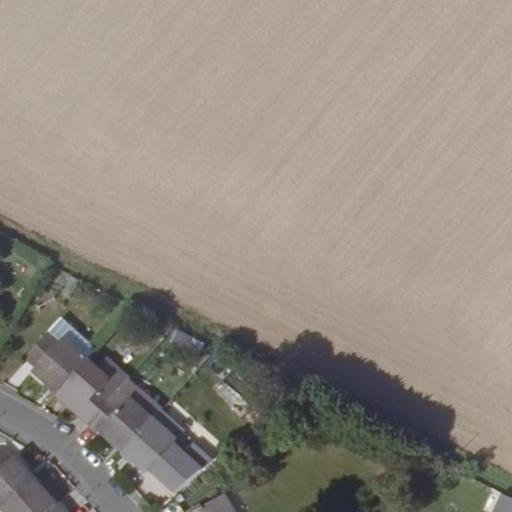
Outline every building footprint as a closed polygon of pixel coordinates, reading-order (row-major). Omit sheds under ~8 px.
[(96,351),(60,319),(49,332),(60,341),(62,338),(87,361),(96,351)] [(58,393),(87,361),(62,338),(60,341),(49,332),(26,358),(36,367),(33,371),(58,393)] [(118,368),(106,358),(95,368),(108,380),(118,368)] [(88,424),(113,397),(130,379),(118,368),(108,380),(95,368),(87,361),(58,393),(79,412),(77,414),(88,424)] [(123,406),(130,399),(140,388),(130,379),(113,397),(123,406)] [(130,399),(153,420),(163,410),(164,409),(140,388),(130,399)] [(124,452),(153,420),(130,399),(123,406),(113,397),(88,424),(98,434),(101,431),(124,452)] [(163,410),(153,420),(175,441),(182,434),(185,430),(163,410)] [(175,441),(153,420),(124,452),(148,473),(151,470),(161,479),(192,444),(182,434),(175,441)] [(0,502),(5,508),(35,481),(14,456),(11,458),(1,448),(0,449),(0,502)] [(68,511),(59,502),(56,505),(35,481),(5,508),(7,511),(68,511)] [(511,511),(511,498),(506,496),(497,511),(511,511)] [(233,511),(225,497),(198,511),(233,511)]
